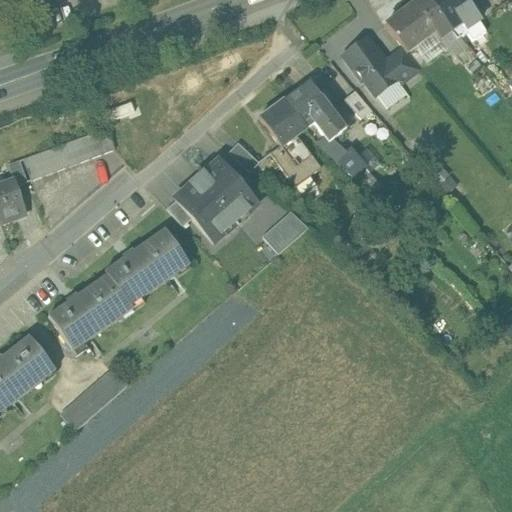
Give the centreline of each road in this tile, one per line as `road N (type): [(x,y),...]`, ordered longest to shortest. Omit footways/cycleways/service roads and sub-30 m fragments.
road 1 (primary): [(232,0),(0,84)]
road 2 (residential): [(0,298),(112,202)]
